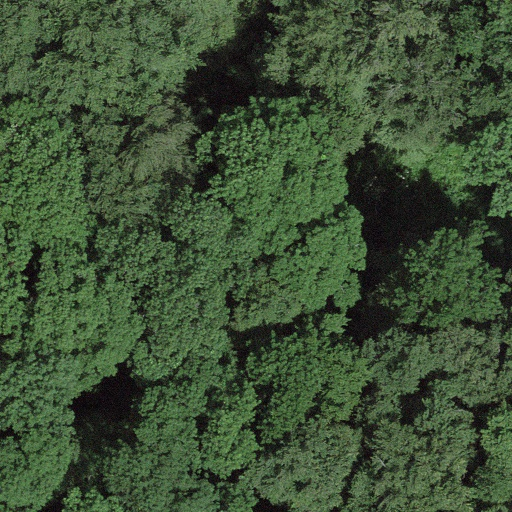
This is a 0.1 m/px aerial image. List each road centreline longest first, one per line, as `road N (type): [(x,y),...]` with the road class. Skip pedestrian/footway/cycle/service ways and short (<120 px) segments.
road 1 (track): [(346,511),(327,403),(341,265),(328,119),(347,0)]
road 2 (track): [(104,511),(0,122)]
